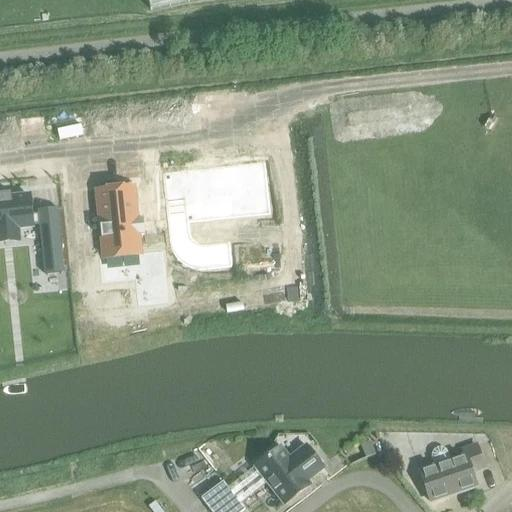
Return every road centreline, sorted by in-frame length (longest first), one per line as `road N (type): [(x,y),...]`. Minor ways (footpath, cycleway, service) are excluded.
road 1 (unclassified): [(260,300),(511,319)]
road 2 (unclassified): [(24,511),(168,474),(193,511)]
